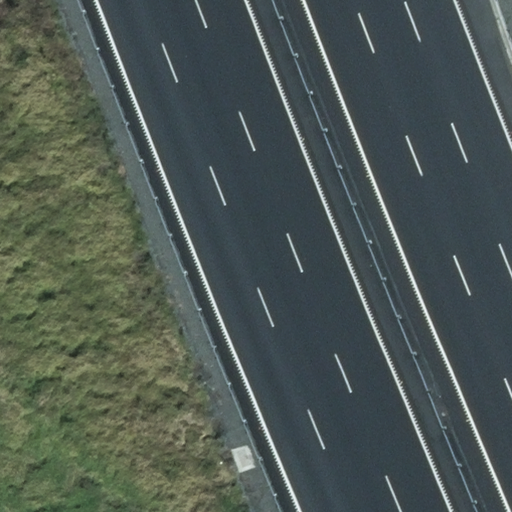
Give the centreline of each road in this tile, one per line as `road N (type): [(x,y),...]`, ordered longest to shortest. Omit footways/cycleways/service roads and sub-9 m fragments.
road 1 (motorway): [(381,511),(188,0)]
road 2 (motorway): [(383,0),(511,304)]
